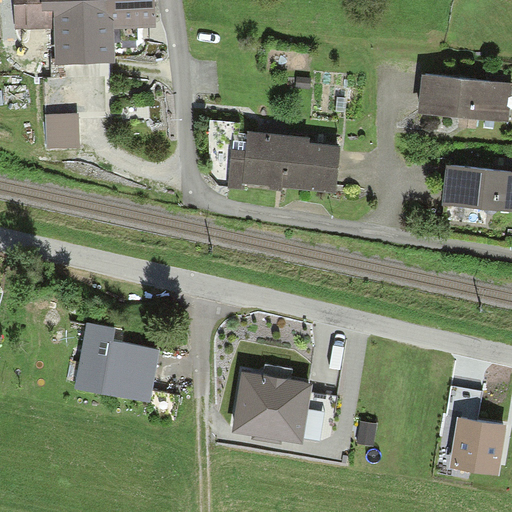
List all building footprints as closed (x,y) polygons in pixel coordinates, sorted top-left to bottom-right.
[(17,0),(19,30),(59,29),(60,59),(117,58),(116,25),(155,24),(154,0),(17,0)] [(511,102),(511,80),(425,71),(421,109),(510,118),(511,102)] [(80,114),(50,114),(50,146),(80,146),(80,114)] [(311,134),(250,128),(244,183),(335,192),(340,144),(310,141),(311,134)] [(511,167),(451,162),(446,209),(511,215),(511,167)] [(91,322),(78,385),(149,399),(160,348),(114,339),(116,328),(91,322)] [(319,377),(242,362),(229,427),(306,442),(319,377)] [(459,411),(481,415),(486,391),(454,384),(449,409),(459,411)] [(481,415),(459,411),(450,466),(501,474),(503,460),(510,419),(481,415)]
